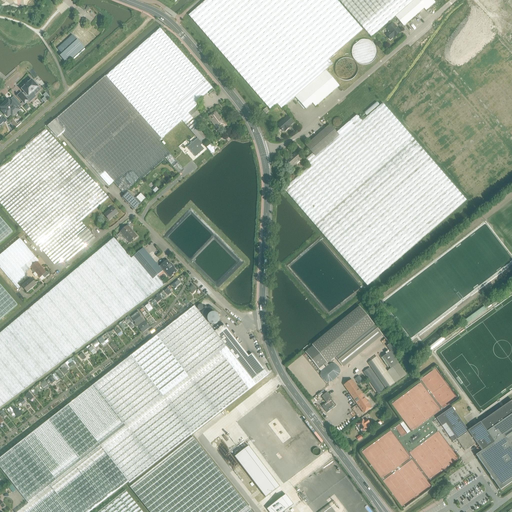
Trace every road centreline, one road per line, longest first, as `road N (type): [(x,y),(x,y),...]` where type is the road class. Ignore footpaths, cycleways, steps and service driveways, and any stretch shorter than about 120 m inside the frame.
road 1 (unclassified): [(263,155),(296,136),(454,0)]
road 2 (tertiary): [(384,511),(287,382),(264,318)]
road 3 (tertiary): [(263,155),(246,113),(184,36),(125,0)]
road 4 (unclassified): [(264,318),(233,311),(133,213)]
road 5 (tertiary): [(264,318),(263,155)]
